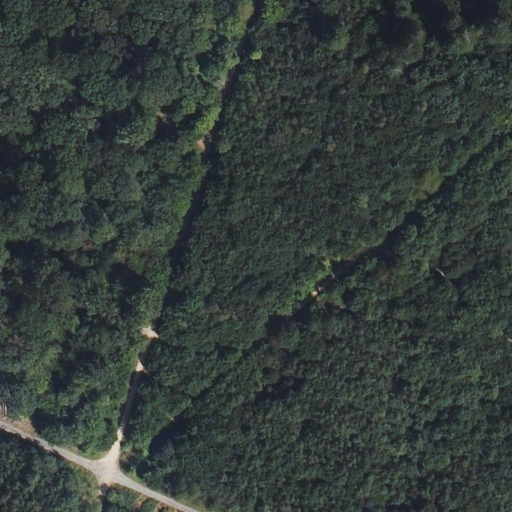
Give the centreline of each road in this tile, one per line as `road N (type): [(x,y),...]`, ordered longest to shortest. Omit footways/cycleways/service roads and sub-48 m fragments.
road 1 (unknown): [(107,474),(204,152)]
road 2 (track): [(204,152),(0,19)]
road 3 (track): [(107,474),(257,343)]
road 4 (track): [(368,245),(511,121)]
road 5 (track): [(511,344),(436,268),(368,245)]
road 6 (unknown): [(204,152),(250,0)]
road 7 (track): [(257,343),(368,245)]
